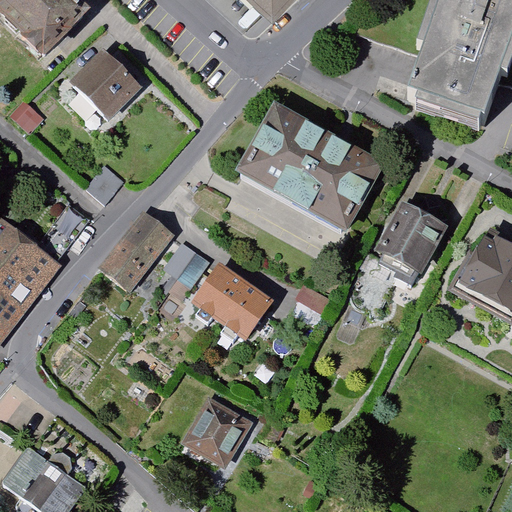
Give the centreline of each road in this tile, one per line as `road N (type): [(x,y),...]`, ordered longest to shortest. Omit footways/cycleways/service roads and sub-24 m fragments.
road 1 (residential): [(258,73),(14,369)]
road 2 (residential): [(511,184),(277,55)]
road 3 (residential): [(182,511),(14,369)]
